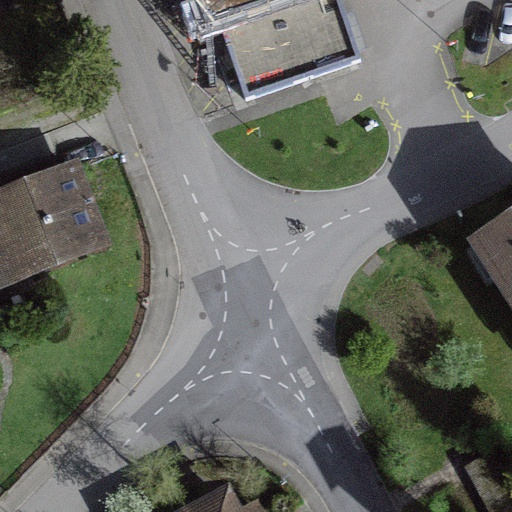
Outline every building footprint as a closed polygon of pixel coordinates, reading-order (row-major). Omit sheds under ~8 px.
[(190,0),(209,49),(222,44),(248,116),(362,76),(337,5),(352,0),(190,0)] [(0,292),(95,254),(63,174),(0,199),(0,292)] [(511,220),(460,252),(511,339),(511,220)] [(488,511),(460,467),(435,482),(453,511),(488,511)] [(223,511),(217,500),(195,511),(223,511)]
